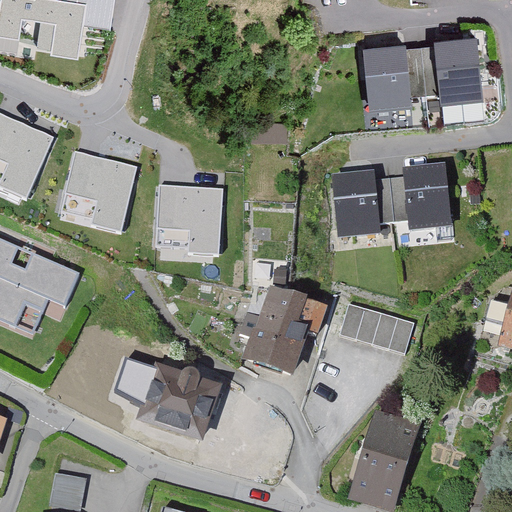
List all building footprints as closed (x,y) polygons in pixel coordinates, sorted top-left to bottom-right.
[(84,6),(46,0),(0,0),(0,1),(0,39),(77,52),(84,6)] [(424,82),(425,93),(441,91),(442,100),(467,97),(482,96),(476,39),(436,43),(436,45),(440,80),(424,82)] [(436,45),(420,47),(424,82),(440,80),(436,45)] [(411,103),(410,95),(425,93),(424,82),(409,83),(405,49),(405,46),(364,50),(370,107),(411,103)] [(420,47),(405,49),(409,83),(424,82),(420,47)] [(485,122),(482,96),(467,97),(470,123),(485,122)] [(53,139),(0,115),(0,182),(28,194),(53,139)] [(137,167),(75,151),(60,210),(121,226),(137,167)] [(392,213),(394,224),(409,223),(410,231),(450,227),(444,170),(404,174),(405,179),(408,211),(392,213)] [(374,182),(373,177),(333,181),(339,239),(379,235),(378,226),(394,224),(392,213),(377,215),(374,182)] [(408,211),(405,179),(389,181),(392,213),(408,211)] [(389,181),(374,182),(377,215),(392,213),(389,181)] [(222,191),(159,187),(155,248),(219,252),(222,191)] [(0,243),(0,309),(20,318),(25,306),(43,314),(49,300),(64,307),(65,309),(80,276),(77,277),(33,258),(25,277),(9,270),(17,251),(0,243)] [(255,342),(248,361),(291,377),(306,336),(315,339),(324,314),(272,295),(263,319),(249,314),(241,337),(255,342)] [(506,328),(501,345),(511,348),(511,304),(511,308),(491,303),(486,322),(506,328)] [(342,339),(407,358),(416,326),(351,307),(342,339)] [(20,318),(0,309),(0,322),(15,329),(20,318)] [(227,378),(199,360),(193,377),(187,377),(184,381),(159,373),(143,421),(201,440),(216,391),(223,393),(227,378)] [(416,433),(373,421),(353,489),(395,501),(416,433)] [(85,482),(57,477),(52,506),(79,511),(85,482)]
